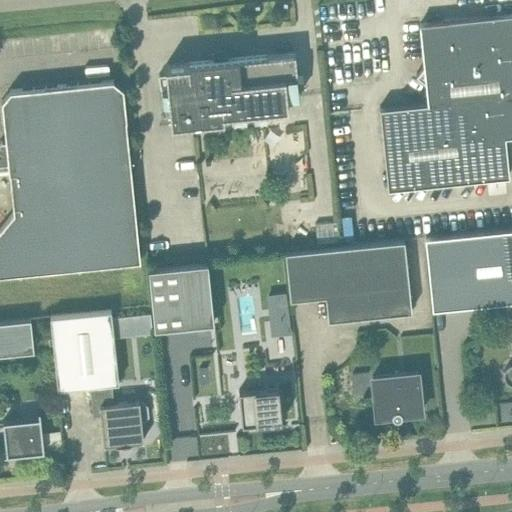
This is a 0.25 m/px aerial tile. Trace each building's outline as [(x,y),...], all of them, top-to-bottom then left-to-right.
[(380,106),(388,187),(509,174),(505,134),(511,133),(511,12),(420,22),(424,63),(416,73),(426,80),(428,101),(380,106)] [(299,95),(295,51),(227,58),(227,53),(231,51),(231,50),(227,52),(222,53),(217,54),(213,53),(208,52),(208,54),(213,55),(214,60),(165,65),(168,88),(162,88),(163,101),(169,100),(171,123),(224,118),(224,112),(288,106),(287,96),(299,95)] [(0,162),(8,162),(9,171),(10,171),(14,210),(0,227),(0,273),(140,259),(126,119),(123,87),(113,78),(10,89),(2,99),(6,140),(1,141),(0,141),(0,162)] [(511,226),(425,236),(432,308),(511,299),(511,226)] [(404,238),(285,250),(290,297),(325,294),(409,286),(404,238)] [(154,327),(214,321),(208,260),(148,266),(154,327)] [(411,309),(409,286),(325,294),(328,318),(411,309)] [(285,292),(266,294),(269,332),(289,330),(285,292)] [(111,308),(50,315),(58,387),(89,384),(112,382),(118,381),(111,308)] [(31,317),(0,320),(0,352),(34,349),(31,317)] [(511,362),(509,363),(506,366),(504,370),(503,374),(505,378),(507,382),(511,384),(511,383),(511,362)] [(382,415),(392,414),(393,416),(396,418),(399,417),(401,415),(402,413),(422,410),(418,371),(372,375),(374,395),(380,401),(382,415)] [(143,439),(141,420),(145,419),(148,414),(147,404),(143,401),(139,401),(139,399),(114,402),(112,382),(89,384),(93,416),(101,415),(104,443),(116,442),(116,443),(131,442),(131,441),(143,439)] [(259,427),(282,425),(278,385),(262,387),(261,383),(247,385),(247,388),(239,389),(242,423),(258,422),(259,427)] [(39,416),(3,420),(6,452),(4,453),(4,454),(44,450),(40,410),(38,410),(39,416)]
